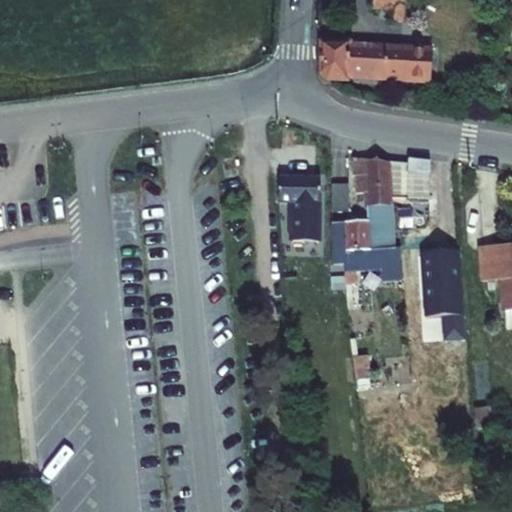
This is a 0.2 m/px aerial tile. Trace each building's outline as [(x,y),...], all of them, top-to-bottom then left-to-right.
[(403,0),(401,21),(416,23),(418,1),(414,0),(413,0),(403,0)] [(333,67),(337,77),(357,80),(357,74),(439,81),(442,54),(359,46),(359,38),(331,37),(333,67)] [(378,194),(378,208),(404,207),(404,212),(423,209),(423,215),(446,212),(441,162),(360,161),(361,177),(367,176),(367,195),(378,194)] [(299,222),(299,249),(327,248),(328,181),(289,181),(292,222),(299,222)] [(355,267),(355,274),(407,270),(404,212),(404,207),(378,208),(378,224),(340,226),(341,267),(355,267)] [(424,251),(427,319),(446,319),(465,318),(462,250),(424,251)] [(510,283),(511,314),(511,252),(490,254),(492,285),(510,283)] [(374,332),(373,311),(349,312),(350,333),(374,332)] [(466,339),(465,318),(446,319),(447,340),(466,339)]
